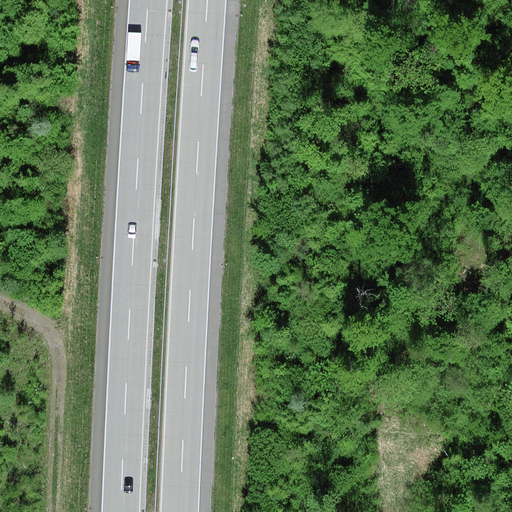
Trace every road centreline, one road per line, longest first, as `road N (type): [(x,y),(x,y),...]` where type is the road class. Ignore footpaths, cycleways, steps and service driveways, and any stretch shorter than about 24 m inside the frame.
road 1 (motorway): [(148,0),(122,511)]
road 2 (motorway): [(182,511),(208,0)]
